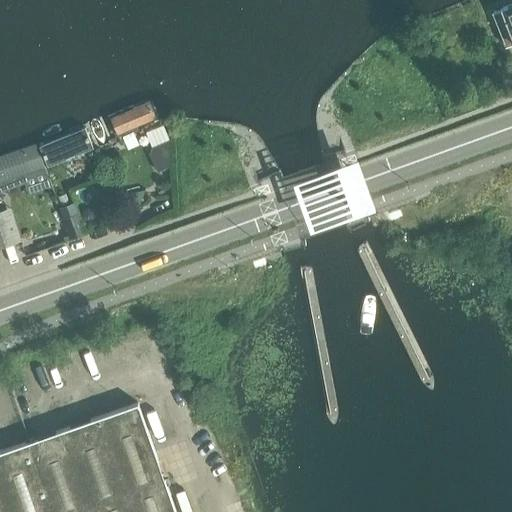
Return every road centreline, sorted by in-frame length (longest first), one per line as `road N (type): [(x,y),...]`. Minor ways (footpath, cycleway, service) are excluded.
road 1 (primary): [(0,314),(511,128)]
road 2 (unclassified): [(0,283),(124,235)]
